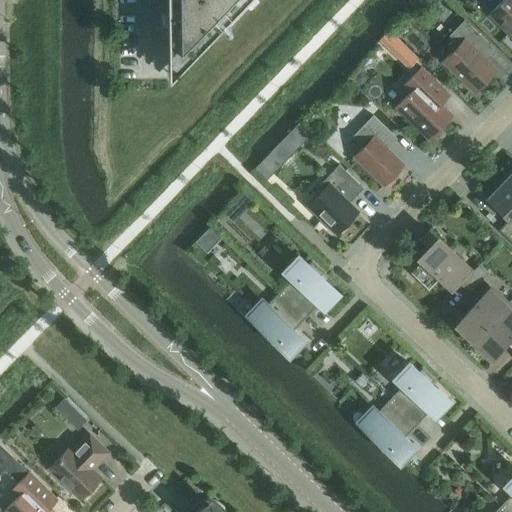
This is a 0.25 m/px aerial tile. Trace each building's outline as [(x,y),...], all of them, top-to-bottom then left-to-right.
[(166,0),(167,79),(243,0),(166,0)] [(511,0),(502,0),(489,15),(511,37),(511,0)] [(456,33),(457,35),(447,45),(448,50),(450,53),(442,61),(473,91),(495,69),(483,58),(483,54),(491,46),(467,22),(456,33)] [(403,86),(410,93),(396,107),(428,138),(450,115),(439,104),(448,94),(421,67),(403,86)] [(382,144),(392,134),(372,115),(352,137),(362,147),(353,157),(383,185),(403,164),(382,144)] [(307,206),(335,234),(357,211),(349,203),(363,188),(339,164),(320,184),(324,188),(307,206)] [(511,172),(503,182),(511,190),(511,172)] [(511,190),(503,182),(486,199),(508,220),(498,230),(511,243),(511,190)] [(429,229),(418,240),(430,252),(410,272),(428,290),(439,278),(449,288),(468,267),(429,229)] [(318,304),(319,305),(334,290),(320,276),(323,272),(311,261),(307,265),(298,255),(283,271),(291,279),(279,292),(306,317),(318,304)] [(488,273),(479,264),(459,284),(469,293),(488,273)] [(476,337),(507,304),(489,287),(458,320),(476,337)] [(266,303),(252,318),(251,318),(261,328),(258,331),(272,345),(275,342),(287,353),(302,338),(293,330),(306,317),(279,292),(267,304),(266,303)] [(493,353),(507,339),(511,344),(511,309),(507,304),(476,337),(493,353)] [(402,386),(390,399),(416,424),(429,411),(430,412),(444,397),(430,383),(434,379),(422,368),(418,372),(408,362),(394,378),(402,386)] [(376,411),(362,425),(361,426),(372,436),(369,439),(382,452),(385,449),(397,460),(412,445),(404,437),(416,424),(390,399),(377,412),(376,411)] [(66,416),(77,427),(86,419),(74,407),(66,416)] [(97,463),(107,452),(88,434),(72,451),(68,447),(48,468),(79,498),(100,478),(90,468),(94,464),(97,463)] [(0,469),(11,459),(0,448),(0,469)] [(4,511),(50,511),(46,508),(56,498),(29,471),(11,490),(18,497),(4,511)] [(511,493),(500,506),(506,511),(511,511),(511,476),(504,485),(511,492),(511,493)] [(188,511),(224,511),(220,505),(214,501),(207,500),(200,502),(194,506),(197,509),(193,511),(188,511)]
